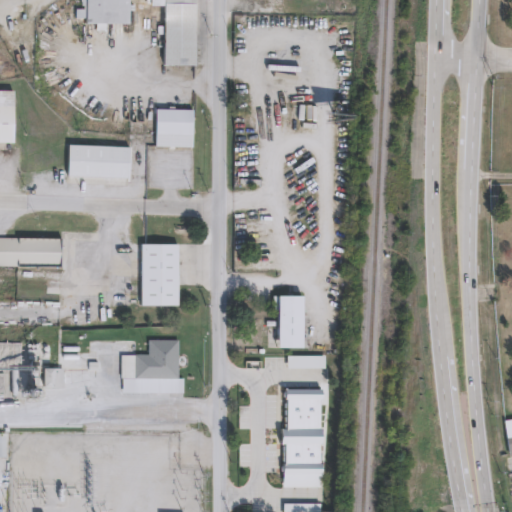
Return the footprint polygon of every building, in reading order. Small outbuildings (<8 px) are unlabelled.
[(195,0),(195,67),(164,66),(165,7),(151,7),(151,0),(129,0),(129,25),(86,25),(86,20),(76,19),(76,10),(84,10),(84,7),(81,7),(82,3),(81,3),(81,0),(195,0)] [(0,92),(13,92),(12,145),(7,145),(0,144),(0,92)] [(193,111),(193,148),(156,148),(156,111),(193,111)] [(130,150),(129,180),(67,177),(67,176),(69,146),(130,149),(130,150)] [(18,240),(60,241),(59,269),(0,267),(0,239),(18,240)] [(178,308),(141,308),(141,246),(178,246),(178,308)] [(300,347),(274,347),(274,294),(300,294),(300,347)] [(149,394),(121,394),(121,357),(135,357),(135,356),(136,356),(149,356),(149,342),(179,342),(179,379),(149,379),(149,381),(149,394)] [(126,355),(89,356),(89,347),(126,346),(126,355)] [(53,391),(43,391),(43,371),(50,371),(53,371),(53,370),(61,370),(64,370),(64,388),(53,388),(53,391)] [(511,451),(506,452),(502,418),(511,416),(511,451)]
